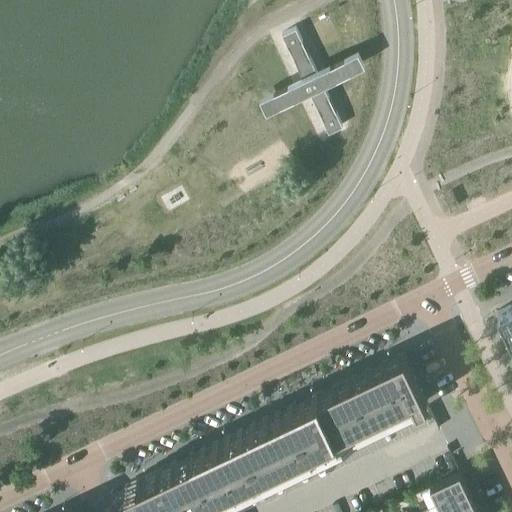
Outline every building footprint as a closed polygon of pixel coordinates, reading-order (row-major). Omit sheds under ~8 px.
[(266,109),(308,89),(329,131),(343,124),(323,82),(365,62),(358,48),(316,68),(296,26),(282,33),(302,75),(260,95),(266,109)] [(182,190),(244,114),(221,96),(159,171),(182,190)] [(511,303),(498,310),(511,340),(511,303)] [(130,486),(128,488),(150,511),(197,511),(196,510),(206,506),(213,502),(255,482),(299,461),(310,456),(411,407),(407,398),(421,391),(425,400),(416,404),(416,405),(427,400),(403,351),(321,390),(317,392),(315,393),(311,395),(292,404),(292,403),(290,404),(290,405),(280,410),(280,409),(278,410),(277,410),(277,411),(267,416),(267,415),(265,416),(265,417),(255,422),(255,421),(252,422),(253,423),(250,424),(245,427),(242,428),(242,427),(240,428),(240,429),(230,433),(228,434),(228,435),(219,439),(218,439),(217,439),(215,440),(215,441),(206,445),(205,445),(203,446),(203,447),(193,451),(192,451),(190,452),(176,459),(138,477),(139,479),(142,484),(132,488),(130,486)] [(430,483),(439,502),(468,488),(459,469),(430,483)] [(439,502),(443,511),(466,511),(477,507),(468,488),(439,502)]
